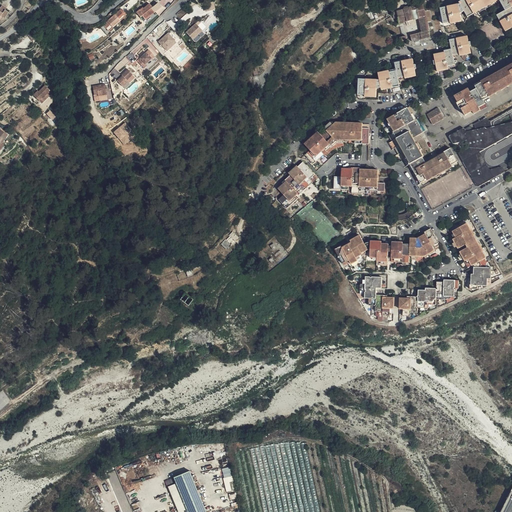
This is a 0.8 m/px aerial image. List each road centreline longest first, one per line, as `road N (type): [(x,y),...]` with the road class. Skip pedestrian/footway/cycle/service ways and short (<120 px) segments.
road 1 (primary): [(0,323),(77,165),(160,57),(221,0)]
road 2 (primary): [(213,0),(154,55),(72,163),(0,308)]
road 3 (residential): [(380,107),(338,112),(282,156),(258,187)]
